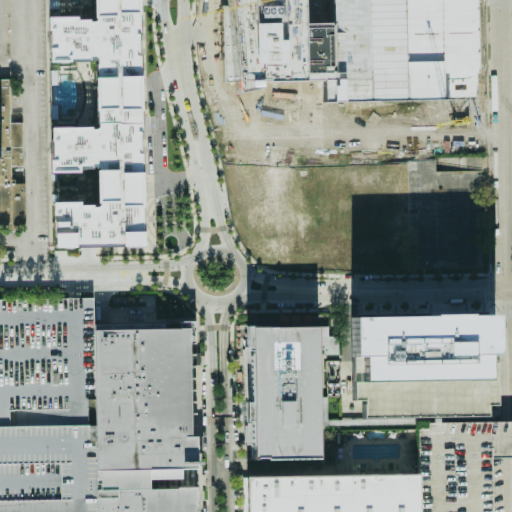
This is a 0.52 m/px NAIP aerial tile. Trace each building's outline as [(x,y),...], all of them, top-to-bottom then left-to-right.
[(59,0),(125,0),(126,11),(99,11),(99,164),(120,164),(120,213),(62,214),(59,0)] [(10,184),(9,80),(0,80),(0,226),(24,226),(24,184),(10,184)] [(11,183),(22,183),(22,123),(10,123),(11,183)] [(0,511),(0,299),(86,299),(87,324),(90,511),(0,511)] [(350,315),(494,315),(496,354),(486,354),(487,362),(494,363),(494,379),(487,378),(487,380),(360,382),(359,357),(350,357),(350,315)] [(90,511),(87,324),(195,322),(198,466),(150,467),(151,488),(198,487),(198,511),(90,511)] [(239,329),(314,327),(318,453),(243,456),(239,329)] [(416,421),(505,420),(511,420),(511,511),(416,511),(416,476),(416,421)] [(244,511),(244,477),(416,476),(416,511),(244,511)]
